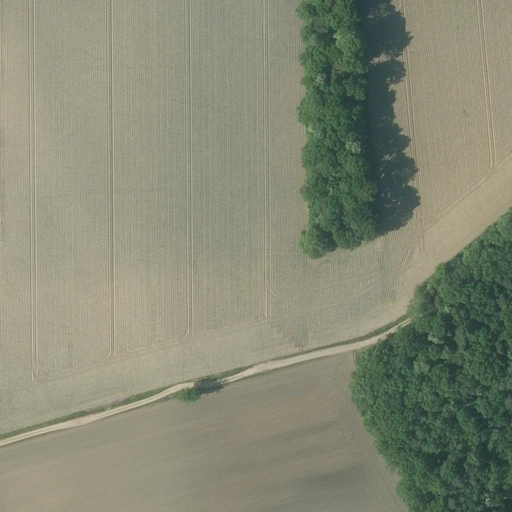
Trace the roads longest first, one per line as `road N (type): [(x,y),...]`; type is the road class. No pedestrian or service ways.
road 1 (track): [(511,242),(429,309),(374,339),(0,442)]
road 2 (track): [(454,511),(401,422),(386,333)]
